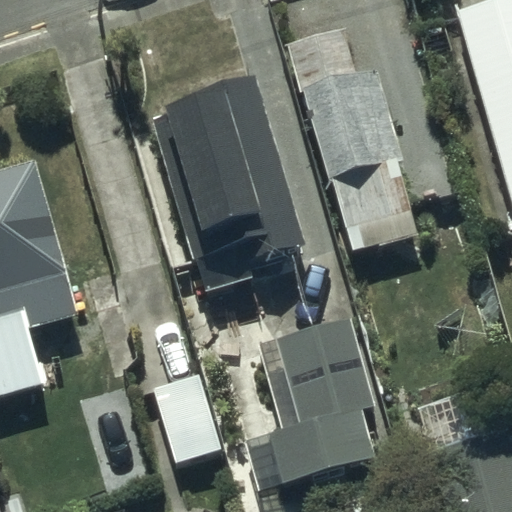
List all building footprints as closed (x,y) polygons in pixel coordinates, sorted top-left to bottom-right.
[(511,6),(450,24),(511,238),(511,6)] [(338,41),(279,57),(349,263),(421,239),(374,76),(353,83),(338,41)] [(217,106),(145,129),(199,303),(247,288),(243,275),(301,257),(249,87),(215,98),(217,106)] [(0,407),(40,397),(25,337),(76,324),(37,171),(0,180),(0,407)] [(258,492),(387,457),(350,322),(281,341),(304,425),(267,435),(270,443),(246,450),(258,492)] [(197,382),(148,396),(171,473),(221,456),(197,382)] [(511,511),(511,446),(510,439),(423,464),(437,511),(511,511)]
